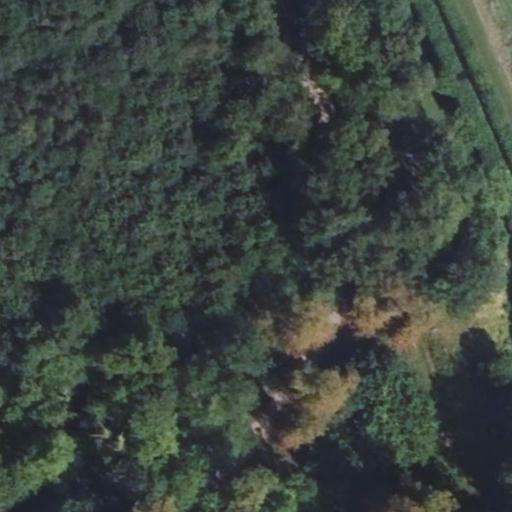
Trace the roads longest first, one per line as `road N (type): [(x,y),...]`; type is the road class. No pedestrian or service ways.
road 1 (track): [(180,511),(308,363),(348,283),(349,179),(271,0)]
road 2 (track): [(348,283),(386,310),(453,475),(489,511)]
